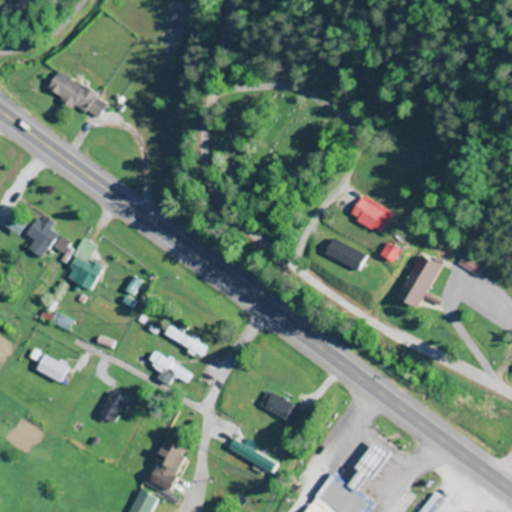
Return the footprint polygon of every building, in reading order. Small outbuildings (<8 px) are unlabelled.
[(112,99),(59,75),(51,93),(104,117),(112,99)] [(111,147),(123,152),(128,141),(116,136),(111,147)] [(175,166),(162,161),(157,176),(170,180),(175,166)] [(354,213),(382,236),(394,222),(366,198),(354,213)] [(61,235),(39,218),(27,234),(37,241),(32,247),(44,257),(61,235)] [(98,246),(86,239),(65,275),(93,290),(106,267),(91,258),(98,246)] [(406,299),(427,308),(445,265),(424,256),(406,299)] [(74,321),(56,312),(51,322),(69,331),(74,321)] [(210,347),(172,324),(166,335),(204,357),(210,347)] [(175,377),(188,384),(194,372),(155,352),(149,364),(162,371),(158,379),(171,386),(175,377)] [(37,370),(63,384),(72,367),(46,353),(37,370)] [(264,403),(303,427),(312,413),(274,388),(264,403)] [(100,415),(117,424),(130,399),(113,390),(100,415)] [(192,449),(170,440),(154,481),(176,490),(192,449)] [(280,461),(235,440),(230,450),(275,471),(280,461)] [(361,468),(375,478),(393,452),(379,442),(361,468)] [(370,511),(377,503),(333,473),(317,496),(340,511),(370,511)] [(152,511),(160,497),(142,488),(129,511),(152,511)] [(331,511),(315,501),(306,511),(331,511)]
